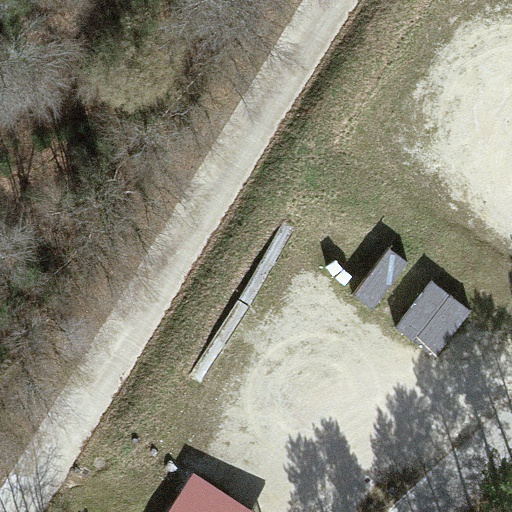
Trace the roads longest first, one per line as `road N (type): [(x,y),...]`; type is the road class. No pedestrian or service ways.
road 1 (track): [(329,0),(12,511)]
road 2 (track): [(419,511),(511,426)]
